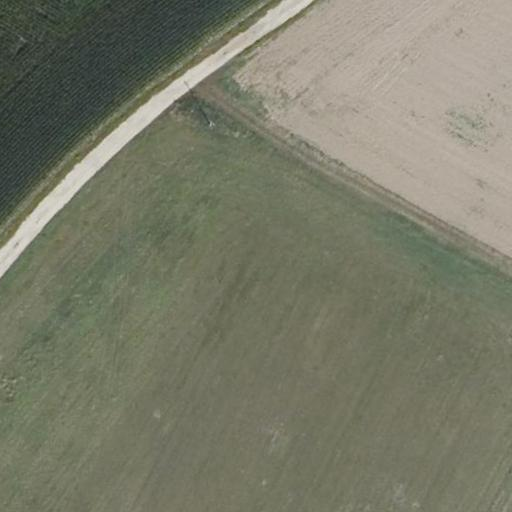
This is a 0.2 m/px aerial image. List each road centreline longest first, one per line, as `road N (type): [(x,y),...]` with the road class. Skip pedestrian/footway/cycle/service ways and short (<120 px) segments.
road 1 (track): [(511,268),(176,88)]
road 2 (track): [(176,88),(0,268)]
road 3 (track): [(292,0),(176,88)]
